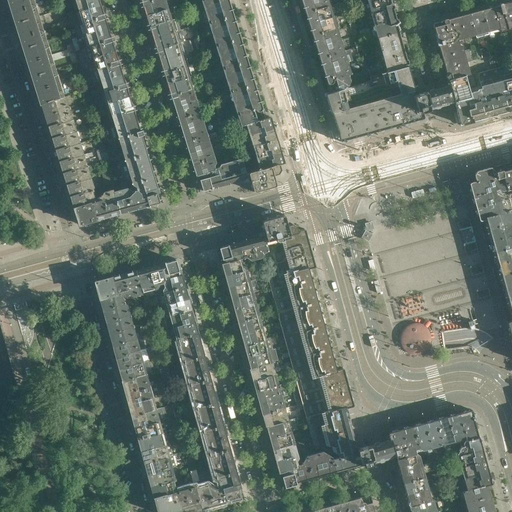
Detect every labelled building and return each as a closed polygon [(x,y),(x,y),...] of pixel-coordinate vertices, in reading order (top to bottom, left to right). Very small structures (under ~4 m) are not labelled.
[(37,17),(33,5),(31,0),(8,0),(16,23),(37,17)] [(101,5),(99,0),(77,0),(81,11),(101,5)] [(165,9),(162,0),(155,0),(141,5),(144,10),(146,16),(165,9)] [(229,4),(228,0),(204,0),(207,11),(229,4)] [(327,6),(325,0),(305,0),(302,1),(305,13),(327,6)] [(392,8),(389,0),(376,0),(370,2),(373,13),(392,8)] [(511,1),(494,7),(499,26),(500,32),(511,28),(511,1)] [(189,15),(186,5),(185,3),(181,5),(183,10),(186,9),(187,15),(189,15)] [(195,15),(191,3),(186,5),(189,15),(190,16),(195,15)] [(233,15),(231,9),(229,4),(207,11),(211,22),(233,15)] [(106,16),(102,10),(101,5),(81,11),(85,22),(106,16)] [(331,17),(327,6),(305,13),(309,24),(331,17)] [(499,26),(494,7),(482,10),(487,30),(499,26)] [(395,20),(392,8),(373,13),(376,25),(395,20)] [(169,21),(165,9),(146,16),(148,21),(148,27),(169,21)] [(487,30),(482,10),(470,13),(476,33),(487,30)] [(476,33),(470,13),(459,17),(464,36),(476,33)] [(198,26),(195,15),(190,16),(193,28),(198,26)] [(237,27),(235,22),(233,15),(211,22),(215,34),(237,27)] [(108,28),(106,23),(106,16),(85,22),(88,34),(108,28)] [(45,42),(44,41),(41,30),(37,17),(16,23),(24,48),(45,42)] [(334,29),(331,17),(309,24),(312,35),(334,29)] [(465,39),(464,36),(459,17),(444,21),(448,32),(450,31),(453,42),(458,40),(458,41),(465,39)] [(398,31),(395,20),(376,25),(379,37),(398,31)] [(172,32),(169,21),(148,27),(148,28),(151,33),(153,38),(172,32)] [(453,42),(450,31),(448,32),(444,21),(438,22),(434,29),(439,46),(453,42)] [(202,38),(198,26),(193,28),(196,38),(197,39),(202,38)] [(240,38),(238,32),(237,27),(215,34),(218,45),(240,38)] [(113,39),(109,33),(108,28),(88,34),(92,45),(113,39)] [(338,40),(334,29),(312,35),(316,47),(338,40)] [(366,39),(363,29),(357,30),(358,35),(360,41),(366,39)] [(402,43),(398,31),(379,37),(382,48),(402,43)] [(176,44),(172,32),(153,38),(155,44),(155,50),(176,44)] [(361,46),(360,42),(360,41),(358,35),(353,36),(356,47),(361,46)] [(205,49),(202,38),(197,39),(199,46),(200,51),(205,49)] [(244,50),(242,45),(240,38),(218,45),(222,57),(244,50)] [(115,51),(114,46),(113,39),(92,45),(95,57),(115,51)] [(342,51),(338,40),(316,47),(320,58),(342,51)] [(369,52),(366,40),(360,42),(361,46),(363,53),(369,52)] [(461,52),(458,41),(458,40),(453,42),(439,46),(442,57),(461,52)] [(51,63),(49,56),(47,48),(49,47),(47,41),(44,41),(45,42),(24,48),(33,76),(55,69),(53,63),(51,63)] [(405,54),(402,43),(382,48),(385,60),(405,54)] [(180,55),(176,44),(155,50),(159,56),(160,61),(180,55)] [(364,57),(363,53),(361,46),(356,47),(356,48),(354,49),(357,59),(364,57)] [(247,61),(245,55),(244,50),(222,57),(225,68),(247,61)] [(120,62),(116,56),(115,51),(95,57),(99,68),(120,62)] [(345,63),(342,51),(320,58),(323,70),(345,63)] [(464,64),(461,52),(442,57),(445,69),(464,64)] [(408,66),(405,54),(385,60),(389,71),(408,66)] [(183,67),(180,55),(160,61),(162,67),(162,73),(183,67)] [(504,63),(502,56),(495,58),(496,60),(497,65),(504,63)] [(251,73),(249,68),(247,61),(225,68),(229,80),(251,73)] [(122,74),(121,69),(120,62),(99,68),(103,80),(122,74)] [(349,75),(345,63),(323,70),(327,81),(348,75),(349,75)] [(468,75),(464,64),(445,69),(448,81),(465,76),(466,76),(468,75)] [(411,78),(408,66),(389,71),(392,83),(411,78)] [(187,78),(183,67),(162,73),(166,79),(167,84),(187,78)] [(60,91),(58,83),(55,76),(57,75),(55,69),(33,76),(41,104),(42,104),(42,103),(63,97),(64,97),(62,91),(60,91)] [(493,83),(490,73),(489,69),(477,73),(481,86),(488,112),(500,109),(493,83)] [(511,106),(504,80),(497,82),(496,79),(503,77),(500,70),(490,73),(493,83),(500,109),(511,106)] [(422,112),(439,107),(454,103),(471,98),(469,90),(466,76),(465,76),(448,81),(450,86),(434,90),(416,95),(411,78),(392,83),(389,71),(369,77),(370,81),(363,83),(365,90),(342,96),(340,90),(330,92),(330,93),(328,94),(325,94),(326,97),(331,114),(332,114),(339,133),(338,134),(338,135),(339,140),(339,141),(340,142),(424,118),(422,112)] [(254,84),(252,78),(251,73),(229,80),(232,91),(254,84)] [(127,85),(124,78),(122,74),(103,80),(92,83),(93,87),(104,83),(106,91),(127,85)] [(347,88),(350,82),(348,75),(327,81),(330,92),(340,90),(347,88)] [(190,90),(187,78),(167,84),(169,90),(169,96),(190,90)] [(96,94),(94,88),(91,88),(90,84),(86,85),(89,96),(96,94)] [(258,96),(256,91),(254,84),(232,91),(236,102),(258,96)] [(129,97),(128,92),(127,85),(106,91),(110,103),(129,97)] [(488,112),(481,86),(469,90),(471,98),(476,116),(477,115),(488,112)] [(194,101),(190,90),(169,96),(173,102),(174,107),(194,101)] [(262,107),(260,101),(258,96),(236,102),(240,114),(262,107)] [(67,109),(64,97),(63,97),(42,103),(42,104),(46,115),(67,109)] [(134,108),(131,101),(129,97),(110,103),(113,114),(134,108)] [(476,116),(471,98),(454,103),(460,123),(463,125),(474,122),(473,119),(477,118),(477,115),(476,116)] [(197,113),(194,101),(174,107),(177,116),(176,116),(177,119),(197,113)] [(265,118),(264,114),(262,107),(240,114),(243,126),(248,125),(248,124),(265,119),(265,118)] [(136,120),(135,115),(135,108),(134,108),(113,114),(117,126),(136,120)] [(71,120),(67,109),(46,115),(50,127),(71,120)] [(201,124),(197,113),(177,119),(176,119),(178,124),(179,123),(180,127),(182,130),(201,124)] [(274,128),(270,117),(265,118),(265,119),(248,124),(248,125),(252,135),(274,128)] [(225,129),(224,126),(222,119),(221,118),(217,119),(213,120),(214,123),(218,122),(220,127),(216,129),(217,132),(219,131),(225,129)] [(74,132),(71,120),(50,127),(50,128),(49,129),(50,133),(52,133),(53,138),(74,132)] [(141,130),(140,128),(139,128),(136,120),(117,126),(120,137),(141,131),(141,130)] [(205,135),(201,124),(182,130),(185,142),(205,135)] [(277,140),(274,128),(252,135),(255,147),(277,140)] [(228,141),(225,131),(225,129),(219,131),(223,142),(228,141)] [(144,143),(142,138),(143,138),(142,135),(143,135),(142,130),(141,130),(141,131),(120,137),(124,149),(144,143)] [(78,144),(74,132),(53,138),(54,139),(53,141),(54,144),(55,145),(57,150),(78,144)] [(208,147),(205,135),(185,142),(189,153),(208,147)] [(281,151),(277,140),(255,147),(259,158),(281,151)] [(147,154),(144,143),(124,149),(128,160),(147,154)] [(82,155),(78,144),(57,150),(57,151),(56,152),(57,156),(59,157),(61,162),(82,155)] [(212,158),(208,147),(189,153),(192,164),(212,158)] [(285,163),(281,151),(259,158),(262,169),(262,170),(279,164),(279,165),(285,163)] [(151,165),(147,154),(128,160),(131,172),(151,165)] [(85,167),(82,155),(61,162),(61,163),(60,164),(61,168),(63,168),(64,173),(85,167)] [(215,168),(212,158),(192,164),(196,176),(215,170),(215,168)] [(246,174),(243,163),(242,161),(230,164),(235,182),(243,179),(243,182),(248,181),(246,174)] [(235,182),(230,164),(217,168),(222,185),(235,182)] [(276,186),(274,176),(274,175),(277,174),(278,175),(281,168),(280,168),(279,165),(279,164),(262,170),(262,169),(246,174),(248,181),(249,182),(251,181),(254,192),(276,186)] [(154,177),(151,165),(131,172),(135,183),(154,177)] [(89,178),(85,167),(64,173),(65,174),(64,176),(65,179),(66,180),(68,185),(89,178)] [(507,187),(502,170),(492,173),(491,167),(476,171),(474,175),(476,181),(469,183),(473,196),(506,187),(507,187)] [(511,197),(511,167),(502,170),(507,187),(506,187),(509,198),(511,197)] [(222,185),(217,168),(215,168),(215,170),(196,176),(201,191),(222,185)] [(158,188),(154,177),(135,183),(137,189),(141,194),(158,188)] [(93,190),(89,178),(68,185),(68,186),(67,187),(68,191),(70,191),(71,197),(91,191),(93,190)] [(509,198),(506,187),(473,196),(476,208),(509,199),(509,198)] [(162,202),(158,188),(141,194),(144,207),(162,202)] [(144,207),(141,194),(137,189),(133,190),(132,189),(127,191),(132,210),(144,207)] [(94,200),(93,198),(91,191),(71,197),(72,198),(71,199),(72,203),(73,203),(75,208),(93,203),(94,203),(94,201),(94,200)] [(132,210),(127,191),(115,194),(120,213),(132,210)] [(120,213),(115,194),(114,192),(102,195),(108,216),(120,213)] [(108,216),(102,195),(102,196),(102,198),(94,200),(94,201),(94,203),(93,203),(98,219),(108,216)] [(511,210),(511,209),(509,199),(476,208),(479,219),(511,211),(511,210)] [(98,219),(93,203),(75,208),(76,212),(75,213),(79,224),(98,219)] [(511,222),(511,214),(511,211),(479,219),(482,231),(511,222)] [(321,288),(304,229),(298,231),(297,228),(297,227),(291,223),(291,224),(287,225),(284,214),(261,221),(264,231),(262,232),(263,233),(265,242),(267,249),(268,251),(263,261),(271,290),(278,287),(275,276),(286,273),(292,296),(321,288)] [(368,232),(369,230),(372,229),(373,227),(372,224),(370,222),(367,223),(366,226),(362,227),(363,230),(362,232),(364,234),(362,237),(368,241),(372,235),(368,232)] [(511,235),(511,222),(482,231),(485,242),(511,235)] [(473,232),(464,233),(466,242),(474,241),(473,232)] [(267,249),(265,242),(263,233),(258,235),(259,237),(251,239),(255,257),(262,255),(264,252),(266,252),(267,249)] [(511,235),(485,242),(489,254),(511,247),(511,235)] [(255,257),(251,239),(239,243),(243,258),(247,257),(247,258),(248,259),(255,257)] [(243,258),(239,243),(217,248),(222,264),(241,259),(243,258)] [(511,260),(511,247),(489,254),(492,266),(511,260)] [(182,275),(178,259),(161,264),(166,279),(182,275)] [(244,270),(241,259),(222,264),(224,272),(225,275),(244,270)] [(511,272),(511,260),(492,266),(495,277),(511,272)] [(166,279),(161,264),(149,267),(154,287),(159,285),(160,284),(163,283),(163,282),(165,280),(166,279)] [(154,287),(149,267),(136,271),(142,290),(154,287)] [(247,282),(244,270),(225,275),(228,287),(247,282)] [(142,292),(142,290),(136,271),(124,274),(129,293),(129,294),(131,295),(142,292)] [(511,284),(511,272),(495,277),(498,289),(511,284)] [(129,293),(124,274),(111,278),(115,294),(120,292),(120,294),(122,295),(129,293)] [(185,286),(182,275),(166,279),(165,280),(163,282),(163,283),(166,292),(185,286)] [(115,294),(111,278),(95,282),(98,294),(99,294),(100,298),(115,294)] [(251,293),(247,282),(228,287),(229,291),(228,291),(230,299),(251,293)] [(511,297),(511,284),(498,289),(501,300),(511,297)] [(188,298),(188,294),(185,286),(166,292),(169,303),(188,298)] [(343,370),(321,288),(292,296),(314,377),(296,382),(302,406),(321,400),(324,412),(353,404),(343,370)] [(123,304),(121,297),(122,295),(120,294),(120,292),(115,294),(100,298),(102,303),(101,304),(102,308),(103,308),(104,309),(123,304)] [(254,305),(251,293),(230,299),(232,306),(233,306),(234,310),(254,305)] [(511,297),(501,300),(511,339),(511,297)] [(193,309),(190,302),(188,298),(169,303),(172,315),(193,309)] [(128,315),(125,304),(125,303),(123,304),(104,309),(105,315),(104,316),(105,320),(107,320),(107,321),(128,315)] [(257,316),(254,305),(234,310),(237,322),(257,316)] [(195,321),(194,317),(195,317),(193,309),(172,315),(175,326),(195,321)] [(131,327),(128,315),(107,321),(108,327),(107,328),(108,331),(110,332),(110,333),(131,327)] [(260,328),(257,316),(237,322),(241,333),(260,328)] [(412,319),(407,322),(403,325),(400,331),(399,336),(401,342),(404,347),(411,351),(417,352),(424,350),(427,348),(431,344),(432,338),(432,331),(430,326),(424,321),(419,319),(412,319)] [(198,332),(196,324),(195,321),(175,326),(178,338),(198,332)] [(135,339),(131,327),(110,333),(112,338),(111,340),(112,343),(113,344),(113,345),(135,339)] [(263,340),(260,328),(241,333),(244,345),(263,340)] [(201,344),(198,332),(178,338),(182,349),(201,344)] [(283,336),(278,337),(281,347),(286,346),(283,336)] [(138,351),(135,339),(113,345),(115,350),(114,351),(115,355),(116,355),(117,357),(138,351)] [(267,351),(263,340),(244,345),(247,356),(267,351)] [(204,356),(201,344),(182,349),(185,361),(204,356)] [(141,362),(138,351),(117,357),(118,362),(117,363),(118,367),(120,367),(120,368),(141,362)] [(270,363),(267,351),(247,356),(248,360),(247,361),(249,368),(270,363)] [(208,367),(207,364),(204,356),(185,361),(188,373),(208,367)] [(144,374),(141,362),(120,368),(121,374),(120,375),(121,378),(123,379),(123,380),(144,374)] [(273,374),(270,363),(249,368),(251,376),(252,375),(253,380),(273,374)] [(212,379),(210,371),(209,371),(208,367),(188,373),(191,384),(212,379)] [(147,386),(144,374),(123,380),(126,392),(147,386)] [(276,386),(273,374),(253,380),(256,391),(276,386)] [(214,390),(213,386),(214,386),(212,379),(191,384),(194,396),(214,390)] [(151,398),(147,386),(126,392),(129,404),(151,398)] [(279,397),(276,386),(256,391),(260,403),(279,397)] [(217,402),(215,394),(214,390),(194,396),(198,407),(217,402)] [(282,409),(279,397),(260,403),(263,414),(282,409)] [(154,409),(151,398),(129,404),(131,409),(130,410),(131,414),(132,414),(133,415),(154,409)] [(220,414),(217,402),(198,407),(201,419),(220,414)] [(349,417),(346,407),(353,405),(353,404),(324,412),(327,423),(349,417)] [(157,421),(154,409),(133,415),(133,416),(132,418),(133,421),(134,422),(136,427),(157,421)] [(286,420),(282,409),(263,414),(266,426),(286,420)] [(478,437),(473,418),(474,418),(474,417),(474,416),(473,411),(472,411),(472,410),(459,414),(461,420),(466,440),(478,437)] [(224,425),(220,414),(201,419),(204,431),(224,425)] [(316,426),(314,420),(316,419),(314,414),(305,417),(308,429),(316,426)] [(466,440),(461,420),(459,414),(448,417),(449,423),(455,444),(460,442),(466,440)] [(349,417),(327,423),(323,424),(326,436),(352,429),(349,417)] [(455,444),(449,423),(448,417),(436,420),(438,427),(443,447),(455,444)] [(289,432),(286,421),(286,420),(266,426),(267,430),(266,430),(268,438),(289,432)] [(446,455),(443,447),(438,427),(436,420),(424,423),(426,430),(432,450),(437,449),(439,457),(446,455)] [(160,433),(157,421),(136,427),(139,439),(160,433)] [(432,450),(426,430),(424,423),(413,426),(415,433),(420,453),(432,450)] [(227,437),(226,433),(224,425),(204,431),(207,442),(227,437)] [(420,453),(415,433),(413,426),(401,429),(403,436),(409,456),(416,454),(420,453)] [(358,449),(352,429),(326,436),(328,443),(333,447),(334,451),(337,453),(339,457),(358,452),(357,449),(358,449)] [(409,456),(403,436),(401,429),(388,433),(390,440),(376,444),(358,449),(357,449),(358,452),(362,466),(379,461),(396,456),(397,459),(409,456)] [(292,444),(289,432),(268,438),(270,445),(271,445),(272,449),(292,444)] [(164,445),(160,433),(139,439),(142,451),(164,445)] [(478,437),(466,440),(460,442),(461,447),(459,451),(460,455),(482,448),(479,436),(478,437)] [(231,448),(229,441),(228,441),(227,437),(207,442),(210,454),(231,448)] [(295,455),(292,444),(272,449),(276,460),(295,455)] [(167,456),(164,445),(142,451),(144,456),(143,457),(144,461),(145,461),(146,462),(167,456)] [(233,460),(232,456),(233,456),(231,448),(210,454),(213,465),(233,460)] [(485,460),(482,448),(460,455),(463,466),(485,460)] [(362,466),(358,452),(339,457),(332,459),(336,473),(362,466)] [(336,473),(332,459),(332,456),(327,454),(324,454),(323,454),(319,455),(325,476),(336,473)] [(419,466),(416,454),(409,456),(397,459),(400,471),(419,466)] [(298,465),(295,455),(276,460),(279,472),(296,467),(298,467),(297,465),(298,465)] [(325,476),(319,455),(307,458),(313,479),(325,476)] [(170,468),(167,456),(146,462),(146,464),(145,465),(146,468),(147,469),(149,474),(170,468)] [(313,479),(307,458),(304,459),(302,464),(298,465),(297,465),(298,467),(296,467),(300,483),(313,479)] [(236,472),(234,463),(233,460),(213,465),(217,477),(236,472)] [(488,472),(485,460),(463,466),(466,478),(488,472)] [(422,477),(419,466),(400,471),(403,482),(422,477)] [(300,483),(296,467),(279,472),(283,488),(300,483)] [(173,481),(170,468),(149,474),(152,486),(171,481),(172,481),(173,481)] [(207,480),(204,468),(196,470),(197,473),(198,477),(199,482),(207,480)] [(239,483),(236,472),(217,477),(219,487),(222,488),(239,483)] [(445,484),(441,472),(431,475),(434,487),(445,484)] [(492,483),(488,472),(466,478),(469,490),(487,485),(492,483)] [(426,489),(422,477),(403,482),(406,494),(426,489)] [(175,492),(172,481),(171,481),(152,486),(155,498),(170,494),(175,492)] [(244,498),(239,483),(222,488),(226,503),(244,498)] [(214,506),(209,487),(208,485),(196,489),(202,510),(214,506)] [(490,496),(488,490),(487,485),(469,490),(464,491),(468,502),(490,496)] [(202,510),(196,489),(195,486),(183,490),(189,509),(193,508),(195,511),(202,510)] [(226,503),(222,488),(219,487),(216,488),(213,486),(209,487),(214,506),(226,503)] [(429,501),(426,489),(406,494),(410,506),(411,505),(429,501)] [(189,509),(183,490),(175,492),(170,494),(174,510),(179,508),(181,511),(189,509)] [(165,511),(174,510),(170,494),(155,498),(156,502),(155,502),(157,511),(165,511)] [(353,511),(373,507),(371,497),(370,497),(368,496),(368,495),(345,502),(347,511),(353,511)] [(477,511),(493,508),(492,504),(490,496),(468,502),(470,511),(477,511)] [(431,511),(434,511),(431,500),(429,501),(411,505),(413,511),(431,511)] [(347,511),(345,502),(318,509),(318,511),(347,511)]
